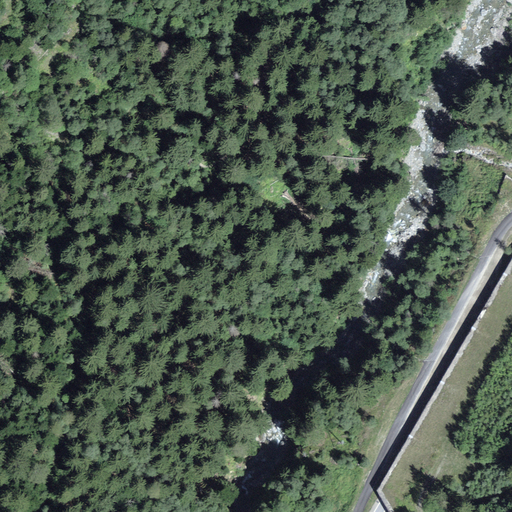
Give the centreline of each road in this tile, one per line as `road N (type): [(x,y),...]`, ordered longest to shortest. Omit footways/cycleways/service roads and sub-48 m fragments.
road 1 (track): [(511,219),(385,445),(357,511)]
road 2 (secondary): [(383,511),(511,292)]
